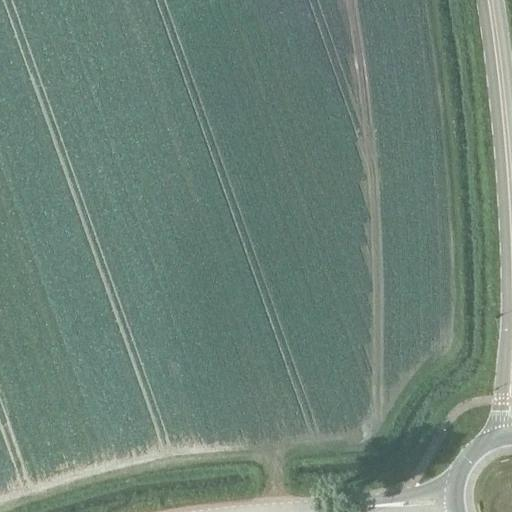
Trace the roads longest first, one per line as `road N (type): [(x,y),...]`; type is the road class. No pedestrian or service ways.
road 1 (tertiary): [(511,216),(490,0)]
road 2 (unclassified): [(260,511),(453,502)]
